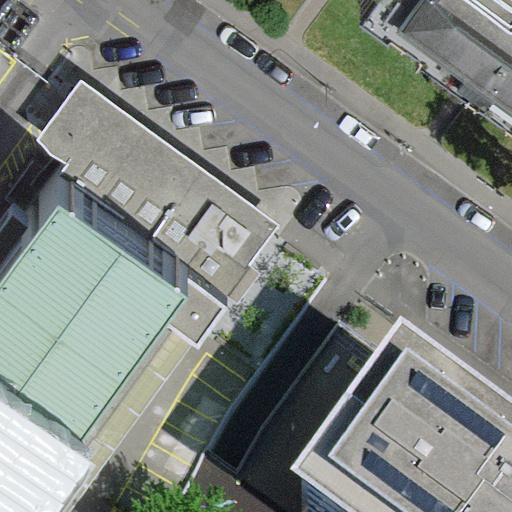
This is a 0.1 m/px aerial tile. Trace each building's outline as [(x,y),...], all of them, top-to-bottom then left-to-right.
[(511,0),(411,0),(511,74),(511,0)] [(78,139),(59,167),(186,259),(2,511),(27,511),(175,310),(197,326),(201,329),(230,287),(221,281),(262,223),(81,90),(57,123),(78,139)] [(0,511),(2,511),(186,259),(59,167),(30,207),(14,196),(0,214),(0,511)] [(27,511),(59,511),(197,326),(175,310),(27,511)] [(511,511),(511,471),(405,392),(314,511),(511,511)]
